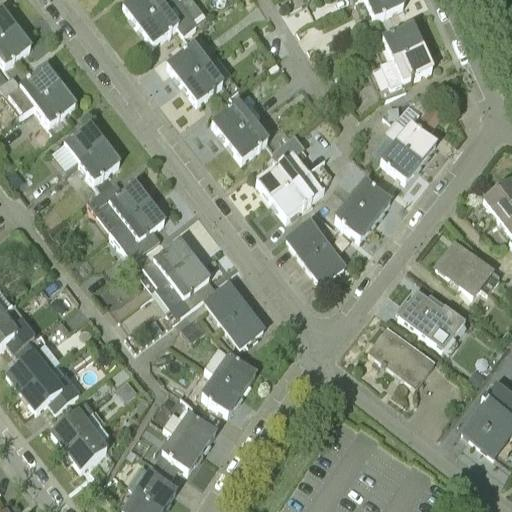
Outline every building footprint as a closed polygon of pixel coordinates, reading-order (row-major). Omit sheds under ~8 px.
[(136,34),(162,14),(151,0),(139,0),(121,14),(136,34)] [(372,28),(402,14),(395,0),(371,0),(361,4),(372,28)] [(177,34),(162,14),(136,34),(151,53),(177,34)] [(0,46),(14,36),(0,17),(0,46)] [(379,46),(390,68),(420,55),(410,32),(379,46)] [(14,36),(0,46),(0,69),(4,75),(29,55),(14,36)] [(181,92),(206,72),(207,73),(212,68),(200,53),(202,51),(192,38),(184,44),(191,54),(166,72),(181,92)] [(385,105),(405,96),(402,90),(430,77),(420,55),(390,68),(371,76),(385,105)] [(181,92),(196,112),(221,92),(207,73),(206,72),(181,92)] [(33,114),(59,94),(43,74),(19,93),(12,85),(0,94),(0,101),(4,106),(8,104),(22,123),(33,114)] [(48,133),(74,113),(59,94),(33,114),(48,133)] [(210,130),(225,150),(251,130),(259,125),(237,97),(229,103),(235,111),(210,130)] [(434,151),(419,139),(410,132),(418,121),(407,113),(395,128),(394,128),(383,142),(394,151),(419,171),(434,151)] [(225,150),(240,169),(266,150),(251,130),(225,150)] [(103,153),(88,132),(62,153),(78,172),(103,153)] [(255,188),(270,208),(306,180),(292,161),(301,154),(293,144),(273,159),(280,169),(255,188)] [(404,190),(419,171),(394,151),(378,169),(404,190)] [(103,153),(78,172),(92,191),(118,171),(103,153)] [(270,208),(285,227),(323,198),(331,182),(329,182),(320,170),(307,181),(306,180),(270,208)] [(374,228),(389,208),(363,188),(348,208),(374,228)] [(496,227),(511,214),(511,194),(507,188),(482,207),(496,227)] [(108,241),(116,235),(148,210),(133,191),(122,199),(115,189),(86,211),(108,241)] [(358,247),(374,228),(348,208),(333,227),(358,247)] [(138,264),(145,258),(138,248),(163,230),(148,210),(116,235),(138,264)] [(508,249),(511,254),(511,214),(496,227),(511,246),(508,249)] [(308,230),(285,247),(302,270),(325,253),(308,230)] [(143,276),(158,295),(192,268),(177,249),(153,267),(145,258),(138,264),(126,274),(134,283),(143,276)] [(453,250),(434,274),(470,304),(490,280),(453,250)] [(343,275),(325,253),(302,270),(320,293),(343,275)] [(165,319),(172,329),(214,296),(192,268),(158,295),(172,313),(165,319)] [(221,333),(244,316),(226,293),(203,310),(221,333)] [(416,298),(398,323),(440,356),(462,329),(442,314),(439,317),(416,298)] [(0,323),(1,323),(10,316),(0,302),(0,323)] [(221,333),(239,356),(261,338),(244,316),(221,333)] [(190,349),(207,335),(197,322),(179,335),(190,349)] [(1,323),(0,323),(0,354),(16,343),(15,342),(1,324),(1,323)] [(367,361),(413,397),(431,373),(386,336),(367,361)] [(16,343),(23,353),(30,347),(23,337),(16,343)] [(30,347),(23,353),(12,361),(19,371),(5,381),(20,401),(45,382),(58,372),(36,343),(30,347)] [(203,377),(214,384),(241,401),(254,381),(217,356),(203,377)] [(45,382),(20,401),(35,420),(60,401),(56,397),(66,389),(55,374),(45,382)] [(227,422),(241,401),(214,384),(200,404),(227,422)] [(468,444),(493,464),(511,440),(511,427),(510,427),(511,424),(511,404),(495,390),(478,411),(481,414),(461,439),(468,444)] [(246,403),(234,422),(243,427),(255,409),(246,403)] [(64,458),(99,432),(103,429),(95,419),(92,421),(85,412),(50,439),(64,458)] [(196,428),(197,425),(184,416),(177,426),(183,429),(174,443),(200,461),(214,440),(196,428)] [(80,478),(105,459),(109,463),(112,460),(108,444),(99,432),(64,458),(80,478)] [(200,461),(174,443),(160,464),(187,481),(200,461)] [(133,502),(147,511),(165,511),(174,499),(141,476),(128,495),(134,502),(133,502)] [(126,511),(147,511),(133,502),(126,511)]
